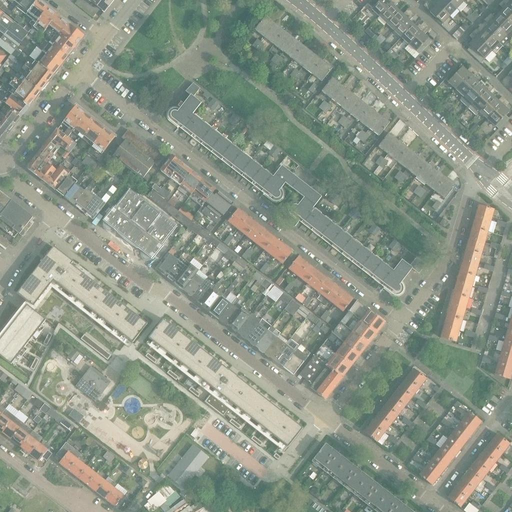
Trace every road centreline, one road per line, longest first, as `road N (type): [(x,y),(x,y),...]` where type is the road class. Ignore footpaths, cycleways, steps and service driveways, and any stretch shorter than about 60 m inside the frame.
road 1 (residential): [(403,320),(81,71)]
road 2 (residential): [(327,420),(51,214)]
road 3 (tertiary): [(479,171),(293,0)]
road 4 (residential): [(403,320),(449,253),(479,171)]
road 5 (residential): [(432,501),(327,420)]
road 6 (residential): [(432,501),(511,396)]
road 7 (residential): [(0,173),(81,71)]
road 8 (residential): [(327,420),(403,320)]
